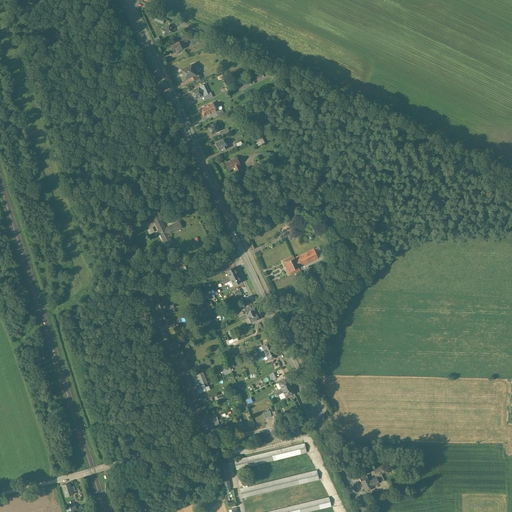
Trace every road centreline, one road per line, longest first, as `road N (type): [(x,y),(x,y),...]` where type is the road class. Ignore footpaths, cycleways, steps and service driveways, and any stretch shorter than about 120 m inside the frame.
road 1 (primary): [(318,414),(126,6)]
road 2 (unclassified): [(511,176),(140,4),(126,6)]
road 3 (residential): [(206,443),(124,239)]
road 4 (unclassified): [(206,443),(0,495)]
